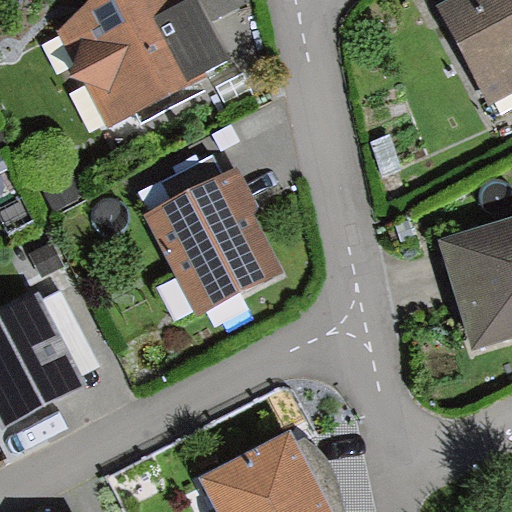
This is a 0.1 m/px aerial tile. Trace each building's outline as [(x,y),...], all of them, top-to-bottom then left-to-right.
[(148,0),(63,43),(112,142),(244,76),(218,23),(254,5),(251,0),(148,0)] [(511,0),(478,0),(444,18),(497,118),(511,109),(511,0)] [(238,189),(160,226),(206,323),(285,286),(238,189)] [(511,228),(443,252),(463,310),(481,364),(511,353),(511,228)] [(0,408),(14,436),(95,396),(46,296),(0,318),(0,408)] [(291,448),(210,488),(222,511),(323,511),(291,448)]
